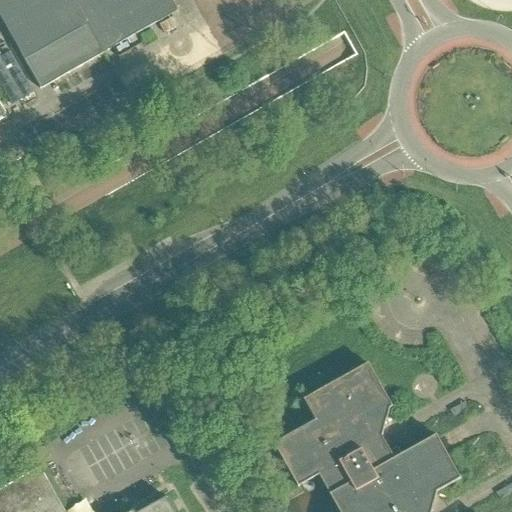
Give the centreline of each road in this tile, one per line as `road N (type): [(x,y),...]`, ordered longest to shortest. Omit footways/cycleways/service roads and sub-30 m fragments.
road 1 (tertiary): [(294,204),(0,369)]
road 2 (tertiary): [(294,204),(420,158)]
road 3 (tertiary): [(398,121),(294,204)]
